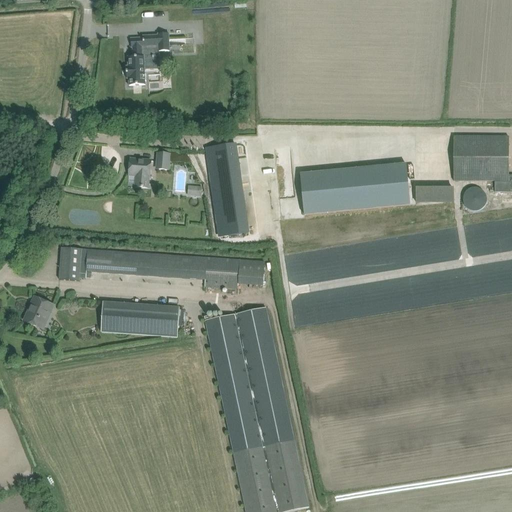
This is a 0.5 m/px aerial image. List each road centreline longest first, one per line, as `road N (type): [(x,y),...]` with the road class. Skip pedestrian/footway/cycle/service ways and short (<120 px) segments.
road 1 (unclassified): [(0,276),(39,215),(70,125)]
road 2 (unclassified): [(70,125),(88,0)]
